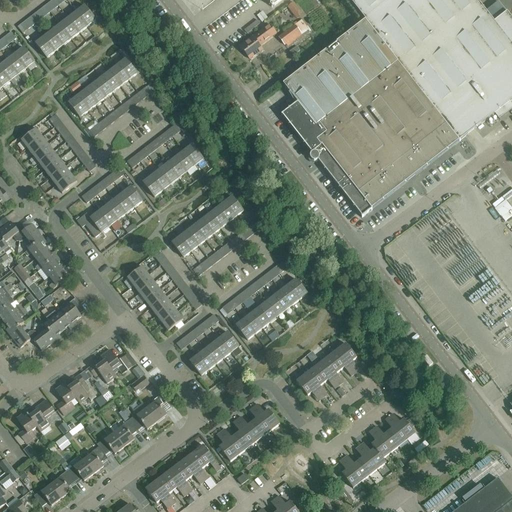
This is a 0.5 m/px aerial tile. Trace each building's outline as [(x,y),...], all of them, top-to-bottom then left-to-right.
[(476,0),(269,0),(272,4),(270,5),(272,8),(282,0),(349,0),(366,21),(283,85),(298,104),(282,116),(312,155),(311,160),(314,162),(318,161),(362,218),(459,141),(459,140),(511,99),(511,19),(507,13),(494,23),(476,0)] [(303,15),(294,3),(287,8),(297,20),(303,15)] [(46,16),(50,13),(45,7),(42,10),(46,16)] [(76,13),(87,28),(95,22),(84,7),(76,13)] [(38,22),(42,19),(37,13),(34,16),(38,22)] [(79,34),(87,28),(76,13),(68,19),(79,34)] [(30,28),(34,26),(29,19),(26,22),(30,28)] [(71,41),(79,34),(68,19),(59,26),(71,41)] [(260,47),(276,34),(270,25),(253,38),(253,37),(240,47),(250,60),(263,51),(260,47)] [(63,47),(71,41),(59,26),(51,32),(63,47)] [(285,46),(301,34),(295,26),(279,38),(285,46)] [(54,53),(63,47),(51,32),(43,38),(54,53)] [(13,42),(16,40),(11,33),(8,36),(13,42)] [(46,60),(54,53),(43,38),(35,45),(46,60)] [(15,55),(27,70),(35,64),(24,49),(15,55)] [(293,49),(289,52),(292,57),(297,54),(293,49)] [(19,76),(27,70),(15,55),(7,61),(19,76)] [(117,67),(129,82),(137,76),(126,60),(117,67)] [(0,68),(11,83),(19,76),(7,61),(0,66),(0,68)] [(121,88),(129,82),(117,67),(109,73),(121,88)] [(0,85),(2,89),(11,83),(0,68),(0,85)] [(113,94),(121,88),(109,73),(101,79),(113,94)] [(105,101),(113,94),(101,79),(93,85),(105,101)] [(96,107),(105,101),(93,85),(85,92),(96,107)] [(88,113),(96,107),(85,92),(77,98),(88,113)] [(80,119),(88,113),(77,98),(68,104),(80,119)] [(511,109),(511,105),(510,102),(495,114),(499,119),(511,109)] [(111,126),(114,123),(109,117),(106,120),(111,126)] [(55,129),(62,124),(59,121),(53,125),(55,129)] [(103,132),(106,130),(101,123),(98,126),(103,132)] [(184,129),(179,123),(173,128),(177,134),(184,129)] [(488,139),(494,134),(488,126),(481,131),(488,139)] [(27,150),(42,138),(37,131),(21,142),(27,150)] [(169,141),(173,138),(168,132),(164,134),(169,141)] [(42,138),(27,150),(33,157),(48,146),(42,138)] [(161,147),(165,144),(160,138),(156,140),(161,147)] [(153,153),(157,151),(151,144),(148,147),(153,153)] [(39,165),(54,153),(48,146),(33,157),(39,165)] [(184,152),(195,167),(203,161),(192,146),(184,152)] [(145,159),(148,157),(143,150),(140,153),(145,159)] [(187,173),(195,167),(184,152),(176,158),(187,173)] [(45,172),(60,161),(54,153),(39,165),(45,172)] [(137,166),(140,163),(135,157),(132,159),(137,166)] [(179,179),(187,173),(176,158),(167,164),(179,179)] [(50,180),(66,168),(60,161),(45,172),(50,180)] [(171,186),(179,179),(167,164),(159,171),(171,186)] [(56,187),(71,176),(66,168),(50,180),(56,187)] [(119,180),(122,177),(117,171),(114,173),(119,180)] [(162,192),(171,186),(159,171),(151,177),(162,192)] [(71,176),(56,187),(62,195),(77,183),(71,176)] [(111,186),(114,184),(109,177),(106,179),(111,186)] [(154,198),(162,192),(151,177),(143,183),(154,198)] [(486,194),(490,191),(484,181),(480,184),(486,194)] [(103,192),(106,190),(101,183),(98,186),(103,192)] [(123,194),(134,209),(142,203),(131,188),(123,194)] [(0,203),(0,204),(2,206),(11,200),(3,190),(0,192),(0,203)] [(95,199),(98,196),(93,190),(90,192),(95,199)] [(126,215),(134,209),(123,194),(115,200),(126,215)] [(87,205),(90,202),(85,196),(82,198),(87,205)] [(224,203),(236,218),(243,213),(232,198),(224,203)] [(283,203),(279,198),(274,201),(275,203),(276,202),(279,206),(283,203)] [(118,222),(126,215),(115,200),(107,207),(118,222)] [(228,224),(236,218),(224,203),(217,209),(228,224)] [(110,228),(118,222),(107,207),(99,213),(110,228)] [(221,230),(228,224),(217,209),(209,215),(221,230)] [(101,235),(110,228),(99,213),(90,219),(87,215),(77,222),(82,229),(85,226),(95,239),(101,234),(101,235)] [(202,221),(213,236),(221,230),(209,215),(202,221)] [(435,227),(398,256),(433,299),(425,315),(466,367),(480,363),(469,349),(465,350),(466,347),(464,338),(468,335),(463,332),(465,328),(478,324),(479,327),(484,315),(500,334),(505,324),(511,327),(511,309),(507,304),(511,302),(511,244),(491,218),(452,248),(435,227)] [(206,242),(213,236),(202,221),(194,227),(206,242)] [(19,242),(20,235),(11,222),(0,230),(0,238),(4,244),(5,244),(13,238),(16,242),(19,242)] [(33,248),(43,240),(32,225),(20,235),(19,242),(22,243),(26,239),(32,247),(33,248)] [(199,247),(206,242),(194,227),(187,232),(199,247)] [(191,253),(199,247),(187,232),(179,238),(191,253)] [(10,251),(5,244),(4,244),(0,238),(0,257),(4,262),(8,259),(5,255),(10,251)] [(184,259),(191,253),(179,238),(172,244),(184,259)] [(35,260),(48,250),(44,246),(46,244),(43,240),(33,248),(32,247),(28,250),(28,251),(25,253),(28,257),(31,254),(35,260)] [(42,269),(57,258),(54,253),(51,255),(48,250),(35,260),(39,265),(35,268),(38,272),(42,269)] [(49,278),(61,269),(58,264),(61,262),(57,258),(42,269),(49,278)] [(277,277),(280,275),(275,268),(272,271),(277,277)] [(24,283),(30,279),(26,273),(23,269),(17,273),(20,278),(24,283)] [(61,269),(49,278),(53,283),(49,286),(52,290),(71,276),(68,272),(65,274),(61,269)] [(133,288),(148,276),(142,269),(127,280),(133,288)] [(198,278),(201,275),(196,269),(193,271),(198,278)] [(139,295),(154,284),(148,276),(133,288),(139,295)] [(31,292),(37,288),(33,284),(30,279),(24,283),(28,288),(31,292)] [(288,286),(300,301),(307,295),(295,280),(288,286)] [(178,289),(185,284),(182,281),(176,286),(178,289)] [(0,298),(10,291),(9,291),(13,289),(10,284),(6,287),(3,282),(0,284),(0,298)] [(145,303),(160,291),(154,284),(139,295),(145,303)] [(254,295),(258,292),(253,286),(249,288),(254,295)] [(292,307),(300,301),(288,286),(280,291),(292,307)] [(37,288),(31,292),(34,296),(40,291),(37,288)] [(184,296),(191,292),(188,288),(182,293),(184,296)] [(0,313),(10,306),(14,303),(11,298),(13,296),(10,291),(0,298),(0,313)] [(151,310),(166,299),(160,291),(145,303),(151,310)] [(285,312),(292,307),(280,291),(273,297),(285,312)] [(35,301),(31,295),(26,299),(30,305),(35,301)] [(240,306),(243,304),(238,297),(235,300),(240,306)] [(277,318),(285,312),(273,297),(265,303),(277,318)] [(156,318),(172,306),(166,299),(151,310),(156,318)] [(63,313),(74,327),(78,324),(76,321),(81,318),(80,316),(85,312),(75,300),(66,307),(68,309),(63,313)] [(196,311),(202,307),(202,306),(200,303),(193,308),(196,311)] [(270,324),(277,318),(265,303),(258,309),(270,324)] [(5,325),(24,310),(20,305),(14,310),(10,306),(0,313),(0,320),(1,320),(5,325)] [(162,325),(177,314),(172,306),(156,318),(162,325)] [(74,327),(63,313),(58,316),(53,309),(48,312),(63,331),(68,328),(70,331),(74,327)] [(251,315),(262,330),(270,324),(258,309),(251,315)] [(20,327),(20,328),(24,325),(20,319),(27,314),(24,310),(5,325),(8,329),(6,331),(9,335),(20,327)] [(58,335),(63,331),(48,312),(44,316),(49,323),(44,327),(47,331),(48,331),(56,341),(60,338),(58,335)] [(177,314),(162,325),(168,333),(183,321),(177,314)] [(255,336),(262,330),(251,315),(243,320),(255,336)] [(247,342),(255,336),(243,320),(236,326),(247,342)] [(26,336),(20,328),(20,327),(9,335),(20,349),(32,340),(33,333),(31,332),(26,336)] [(42,352),(56,341),(48,331),(47,331),(40,338),(36,333),(33,333),(32,340),(42,352)] [(272,342),(279,336),(275,331),(268,337),(272,342)] [(220,339),(232,354),(239,348),(227,333),(220,339)] [(186,348),(189,346),(184,339),(181,342),(186,348)] [(224,360),(232,354),(220,339),(212,345),(224,360)] [(501,345),(505,350),(510,347),(507,342),(501,345)] [(337,351),(355,374),(359,371),(352,362),(356,359),(345,344),(337,351)] [(216,366),(224,360),(212,345),(205,351),(216,366)] [(113,373),(118,369),(123,376),(134,368),(125,356),(118,362),(110,351),(101,358),(104,363),(105,362),(113,373)] [(209,372),(216,366),(205,351),(197,357),(209,372)] [(351,377),(355,374),(337,351),(329,357),(340,371),(344,368),(351,377)] [(201,378),(209,372),(197,357),(189,363),(201,378)] [(336,375),(340,371),(329,357),(321,363),(339,386),(343,383),(336,375)] [(105,362),(104,363),(100,366),(96,361),(92,364),(93,366),(89,369),(96,379),(101,375),(108,385),(117,378),(113,373),(105,362)] [(334,390),(339,386),(321,363),(313,369),(324,384),(328,381),(334,390)] [(320,387),(324,384),(313,369),(304,376),(322,399),(327,396),(320,387)] [(85,372),(80,376),(85,382),(89,379),(85,372)] [(76,400),(80,405),(89,398),(94,394),(85,382),(80,376),(76,379),(74,377),(70,380),(74,385),(69,389),(76,400)] [(318,402),(322,399),(304,376),(296,382),(307,397),(312,393),(318,402)] [(141,391),(150,385),(144,377),(131,386),(136,393),(140,390),(141,391)] [(98,391),(102,387),(98,382),(94,385),(98,391)] [(69,389),(65,384),(56,391),(64,402),(57,407),(64,417),(75,409),(71,404),(76,400),(69,389)] [(341,398),(345,395),(340,388),(336,391),(341,398)] [(103,397),(107,403),(114,398),(109,392),(103,397)] [(153,405),(147,410),(157,424),(167,417),(160,407),(163,405),(158,398),(152,403),(153,405)] [(37,429),(41,434),(50,427),(46,421),(55,413),(46,401),(33,411),(35,414),(30,418),(37,429)] [(147,431),(157,424),(147,410),(143,405),(133,412),(136,416),(129,421),(138,432),(144,427),(147,431)] [(254,408),(272,432),(280,425),(269,411),(265,414),(258,405),(254,408)] [(263,438),(272,432),(254,408),(249,412),(256,421),(252,424),(263,438)] [(128,419),(127,418),(123,413),(122,411),(119,414),(125,421),(128,419)] [(30,418),(26,413),(17,420),(25,431),(19,435),(26,445),(36,437),(33,432),(37,429),(30,418)] [(82,426),(89,419),(84,414),(77,421),(82,426)] [(389,418),(407,441),(416,435),(404,420),(400,424),(393,415),(389,418)] [(263,438),(252,424),(248,427),(241,418),(237,421),(255,445),(263,438)] [(399,447),(407,441),(389,418),(385,421),(392,430),(388,433),(399,447)] [(132,437),(138,432),(129,421),(123,426),(124,427),(114,435),(125,448),(135,441),(132,437)] [(247,451),(255,445),(237,421),(233,424),(240,433),(236,436),(247,451)] [(64,436),(71,430),(65,423),(58,428),(64,436)] [(80,425),(69,433),(72,437),(83,429),(80,425)] [(399,447),(388,433),(384,436),(377,427),(373,430),(391,454),(399,447)] [(383,460),(391,454),(373,430),(369,433),(376,442),(372,445),(386,464),(383,460)] [(247,451),(236,436),(232,439),(225,431),(221,434),(238,457),(247,451)] [(230,464),(238,457),(221,434),(217,437),(224,446),(219,449),(230,464)] [(115,456),(125,448),(114,435),(104,442),(103,441),(97,445),(99,448),(105,456),(112,452),(115,456)] [(386,464),(372,445),(372,446),(375,450),(371,453),(364,444),(360,447),(378,470),(386,464)] [(196,453),(206,467),(211,464),(217,473),(221,470),(204,447),(196,453)] [(370,477),(378,470),(360,447),(356,450),(363,459),(359,462),(370,477)] [(101,464),(107,459),(107,458),(105,456),(99,448),(92,453),(93,454),(84,461),(94,475),(104,468),(101,464)] [(32,451),(27,455),(31,460),(36,456),(32,451)] [(202,470),(206,467),(196,453),(187,459),(205,483),(209,480),(202,470)] [(370,477),(359,462),(355,465),(348,457),(344,460),(361,483),(370,477)] [(201,486),(205,483),(187,459),(179,465),(190,480),(194,477),(201,486)] [(0,467),(6,474),(6,475),(13,470),(5,460),(0,463),(0,467)] [(353,489),(361,483),(344,460),(340,463),(346,472),(342,475),(353,489)] [(84,483),(94,475),(84,461),(74,469),(73,468),(66,473),(75,483),(81,479),(84,483)] [(186,483),(190,480),(179,465),(171,472),(188,495),(192,492),(186,483)] [(13,484),(20,479),(13,470),(6,475),(0,480),(0,484),(2,486),(10,480),(13,484)] [(184,498),(188,495),(171,472),(162,478),(173,492),(178,489),(184,498)] [(68,488),(75,483),(66,473),(60,478),(61,479),(51,486),(61,500),(71,493),(68,488)] [(241,486),(248,480),(244,475),(237,481),(241,486)] [(169,495),(173,492),(162,478),(154,484),(172,508),(176,504),(169,495)] [(511,511),(511,497),(498,479),(455,511),(511,511)] [(174,511),(154,484),(146,490),(157,505),(161,501),(168,511),(174,511)] [(51,508),(61,500),(51,486),(41,494),(40,492),(34,497),(42,508),(48,503),(51,508)] [(275,500),(283,511),(297,511),(290,503),(286,506),(279,497),(275,500)] [(283,511),(275,500),(271,504),(277,511),(283,511)] [(9,509),(16,504),(14,501),(7,506),(9,509)] [(16,504),(9,509),(8,510),(9,511),(25,511),(27,511),(19,502),(16,504)]
